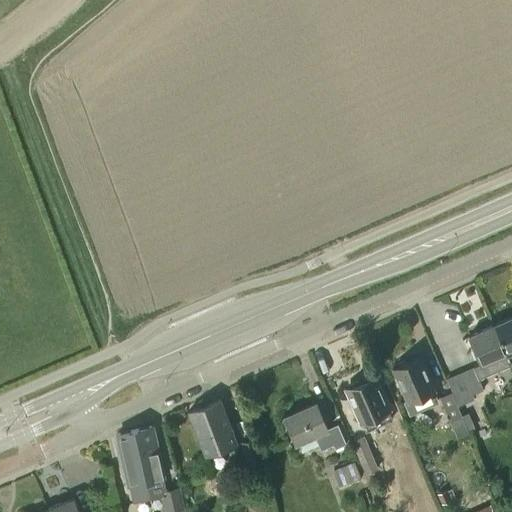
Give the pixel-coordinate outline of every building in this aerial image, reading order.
[(511,315),(493,324),(510,364),(511,363),(511,315)] [(510,364),(493,324),(467,335),(479,363),(471,367),(460,372),(470,394),(482,389),(477,378),(510,364)] [(437,400),(419,357),(408,362),(404,360),(397,363),(396,367),(393,368),(407,401),(410,400),(412,405),(424,400),(426,404),(437,400)] [(349,388),(346,390),(353,406),(351,409),(355,418),(358,419),(360,422),(361,421),(365,431),(391,419),(387,410),(388,409),(374,377),(361,383),(357,381),(350,384),(349,388)] [(459,417),(448,393),(439,397),(449,421),(459,417)] [(205,455),(237,443),(220,399),(188,411),(205,455)] [(327,429),(315,403),(284,417),(296,443),(313,435),(321,452),(333,446),(335,450),(347,445),(338,425),(327,429)] [(165,488),(151,425),(134,429),(149,498),(161,496),(160,490),(165,488)] [(132,502),(149,498),(134,429),(117,433),(128,485),(129,485),(132,502)] [(363,435),(360,436),(350,440),(364,474),(378,469),(363,435)] [(253,439),(241,442),(247,470),(259,467),(253,439)] [(351,460),(332,468),(338,484),(358,476),(351,460)] [(178,485),(165,488),(160,490),(161,496),(164,511),(185,511),(185,507),(184,508),(178,485)] [(48,508),(49,511),(92,511),(93,511),(92,511),(79,511),(73,497),(48,508)] [(472,511),(471,511),(493,511),(490,503),(472,511)]
